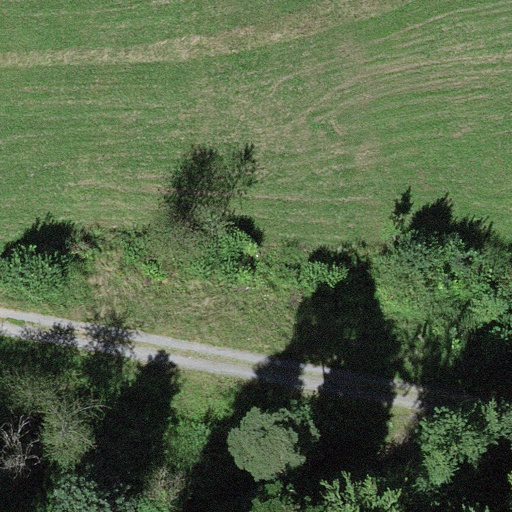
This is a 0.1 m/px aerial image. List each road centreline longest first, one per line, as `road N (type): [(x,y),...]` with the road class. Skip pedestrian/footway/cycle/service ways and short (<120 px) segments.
road 1 (track): [(511,413),(0,313)]
road 2 (track): [(218,511),(494,410)]
